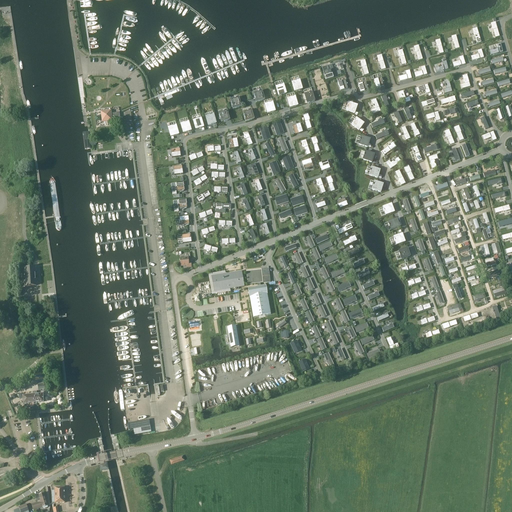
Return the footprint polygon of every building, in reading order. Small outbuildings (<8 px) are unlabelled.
[(496,23),(491,24),(491,25),(493,30),(495,38),(500,36),(496,23)] [(477,28),(472,30),(473,30),(474,36),(475,36),(477,43),(481,42),(477,29),(477,28)] [(456,36),(451,37),(453,43),(455,49),(459,48),(456,36)] [(440,40),(435,41),(437,47),(439,54),(444,53),(440,40)] [(497,49),(490,51),(491,55),(503,52),(500,44),(496,45),(497,49)] [(418,46),(414,47),(414,48),(415,53),(416,53),(418,61),(423,59),(419,46),(418,46)] [(402,50),(398,52),(399,57),(400,57),(402,65),(406,64),(403,51),(402,50)] [(479,55),(471,57),(472,61),(484,58),(481,50),(477,51),(479,55)] [(381,56),(377,57),(377,58),(378,63),(379,63),(381,70),(385,69),(382,57),(381,56)] [(460,61),(453,63),(454,68),(465,64),(463,56),(459,57),(460,61)] [(365,61),(360,62),(360,63),(362,68),(364,75),(369,74),(365,62),(365,61)] [(443,66),(435,68),(436,73),(448,69),(446,61),(442,62),(443,66)] [(422,71),(414,74),(415,78),(427,74),(425,66),(421,67),(422,71)] [(331,69),(323,72),(324,74),(326,80),(333,77),(332,72),(331,69)] [(406,75),(399,77),(400,82),(411,78),(409,70),(405,71),(406,75)] [(465,84),(461,85),(462,89),(470,86),(467,75),(463,77),(465,84)] [(381,78),(374,80),(374,82),(376,88),(384,86),(382,80),(381,78)] [(345,80),(338,82),(340,91),(348,88),(345,80)] [(446,89),(443,90),(444,94),(452,92),(449,80),(444,81),(446,89)] [(299,81),(292,83),(294,91),(302,89),(299,81)] [(366,82),(358,84),(359,86),(360,91),(360,92),(361,92),(368,90),(366,84),(366,82)] [(427,84),(416,88),(417,93),(425,90),(426,94),(430,92),(427,84)] [(283,85),(276,87),(276,88),(278,96),(279,96),(286,94),(284,86),(283,85)] [(261,91),(253,93),(254,95),(256,102),(264,100),(262,93),(261,91)] [(403,91),(398,93),(402,104),(410,102),(409,98),(405,99),(403,91)] [(473,91),(460,95),(462,99),(467,98),(467,97),(474,95),(473,91)] [(312,92),(304,94),(307,102),(315,100),(312,92)] [(385,96),(381,98),(386,110),(389,108),(387,101),(385,96)] [(295,97),(287,99),(289,106),(290,108),(297,105),(297,104),(295,97)] [(454,97),(440,100),(442,105),(449,102),(449,103),(455,101),(454,97)] [(238,98),(230,100),(231,102),(233,109),(241,106),(239,99),(238,98)] [(433,99),(421,103),(422,107),(427,106),(427,105),(434,103),(433,99)] [(374,110),(371,111),(373,114),(380,112),(376,100),(371,102),(374,110)] [(272,103),(265,105),(267,114),(275,111),(272,103)] [(357,106),(348,103),(345,112),(354,115),(357,106)] [(408,108),(403,110),(408,121),(412,119),(409,113),(410,113),(408,108)] [(102,122),(107,122),(107,125),(121,123),(119,112),(111,113),(111,110),(100,112),(102,122)] [(251,110),(243,112),(246,121),(254,119),(251,110)] [(227,111),(219,113),(221,122),(229,120),(227,111)] [(438,112),(426,116),(427,120),(435,117),(436,121),(440,120),(438,112)] [(398,113),(394,114),(396,119),(399,124),(402,123),(398,113)] [(307,114),(303,116),(307,129),(311,128),(309,121),(309,120),(307,114)] [(213,115),(205,118),(208,126),(216,124),(213,115)] [(363,124),(355,118),(350,126),(358,131),(363,124)] [(485,118),(480,120),(482,124),(483,124),(485,129),(489,128),(485,118)] [(201,119),(192,121),(195,130),(203,127),(201,119)] [(378,122),(371,125),(372,129),(384,124),(382,119),(378,121),(378,122)] [(88,120),(79,121),(81,139),(83,151),(91,150),(88,120)] [(280,122),(273,125),(277,136),(284,134),(280,122)] [(188,123),(180,125),(183,133),(191,131),(188,123)] [(414,123),(410,125),(415,136),(419,135),(417,130),(414,123)] [(300,125),(292,127),(295,136),(302,133),(300,125)] [(176,126),(168,129),(170,137),(178,134),(176,126)] [(459,126),(454,128),(459,141),(463,140),(461,132),(459,126)] [(268,127),(260,129),(263,141),(271,138),(268,127)] [(405,127),(401,128),(404,135),(403,136),(406,141),(410,139),(405,127)] [(382,133),(375,136),(377,140),(388,135),(386,130),(382,132),(382,133)] [(449,130),(444,132),(447,138),(450,145),(454,143),(449,130)] [(493,132),(482,136),(484,140),(491,137),(492,141),(495,140),(496,139),(493,132)] [(248,133),(244,134),(248,146),(252,144),(248,133)] [(316,137),(311,139),(315,153),(319,151),(317,144),(318,144),(316,137)] [(370,140),(360,137),(357,145),(367,149),(370,140)] [(283,138),(278,140),(281,148),(283,152),(288,150),(283,138)] [(236,139),(229,140),(230,149),(238,148),(236,139)] [(306,141),(301,142),(303,149),(304,148),(306,156),(310,154),(306,141)] [(270,143),(265,146),(269,152),(268,152),(271,157),(272,156),(275,155),(276,154),(270,143)] [(388,147),(381,152),(384,156),(396,147),(393,143),(388,147)] [(431,147),(423,150),(424,153),(437,149),(435,145),(430,146),(431,147)] [(417,147),(412,149),(414,155),(415,155),(418,162),(422,160),(419,153),(417,147)] [(455,149),(451,150),(456,161),(460,160),(455,149)] [(180,150),(171,150),(172,159),(181,158),(180,150)] [(252,150),(248,152),(249,154),(252,162),(256,160),(252,150)] [(201,152),(189,157),(191,162),(203,157),(201,152)] [(365,152),(363,159),(372,162),(374,155),(365,152)] [(238,153),(233,154),(234,157),(235,157),(238,164),(241,163),(238,153)] [(436,155),(428,157),(430,161),(432,168),(436,167),(434,160),(438,159),(436,155)] [(290,157),(282,159),(287,171),(294,168),(290,157)] [(398,158),(391,163),(394,167),(401,162),(398,158)] [(312,161),(305,163),(307,171),(315,169),(312,161)] [(327,161),(319,164),(322,171),(330,168),(327,161)] [(277,162),(269,165),(273,176),(281,173),(277,162)] [(255,165),(251,166),(252,169),(253,169),(256,176),(259,175),(255,165)] [(182,167),(173,168),(174,176),(183,175),(182,167)] [(202,167),(191,173),(193,177),(204,170),(202,167)] [(408,167),(404,168),(410,181),(414,179),(411,172),(408,167)] [(380,171),(370,168),(367,176),(377,179),(380,171)] [(241,169),(237,170),(238,173),(241,180),(245,179),(241,169)] [(400,169),(395,171),(401,184),(406,183),(400,169)] [(453,177),(455,181),(463,178),(461,173),(453,177)] [(293,175),(289,177),(292,183),(292,184),(294,189),(299,186),(293,175)] [(205,176),(193,182),(195,186),(207,179),(205,176)] [(331,177),(326,179),(331,192),(335,190),(332,183),(333,183),(331,177)] [(320,179),(316,181),(318,187),(319,187),(321,194),(325,193),(320,179)] [(280,180),(276,183),(282,194),(286,192),(280,180)] [(259,181),(254,182),(255,185),(256,185),(259,193),(263,191),(259,181)] [(383,185),(373,182),(370,190),(380,194),(383,185)] [(184,184),(176,184),(177,192),(184,191),(184,184)] [(244,185),(240,186),(241,189),(244,196),(248,195),(244,185)] [(316,201),(322,199),(319,188),(312,191),(314,195),(309,196),(310,200),(316,199),(316,201)] [(208,192),(197,198),(199,202),(210,196),(208,192)] [(286,195),(275,199),(277,207),(289,203),(286,195)] [(262,196),(258,198),(258,201),(259,200),(262,208),(266,207),(262,196)] [(302,196),(291,200),(293,208),(305,204),(302,196)] [(344,198),(337,201),(340,209),(347,206),(344,198)] [(323,199),(315,202),(318,210),(326,207),(323,199)] [(247,200),(243,202),(244,205),(245,205),(247,212),(251,211),(247,200)] [(187,201),(178,202),(179,210),(187,209),(187,201)] [(508,204),(495,207),(496,214),(510,210),(508,204)] [(391,205),(383,208),(385,215),(394,212),(391,205)] [(305,206),(294,210),(296,218),(308,214),(305,206)] [(211,211),(199,215),(200,221),(213,216),(211,211)] [(291,211),(279,216),(281,220),(293,216),(291,211)] [(250,216),(246,218),(247,221),(248,221),(251,228),(254,226),(250,216)] [(333,222),(338,221),(340,225),(348,222),(346,216),(333,221),(333,222)] [(188,217),(179,218),(181,226),(189,226),(188,217)] [(476,228),(479,227),(477,218),(473,219),(474,222),(471,223),(472,226),(475,225),(476,226),(472,227),(474,233),(477,233),(476,228)] [(396,219),(388,222),(391,230),(399,227),(396,219)] [(344,227),(337,230),(339,234),(352,229),(350,224),(344,227)] [(285,225),(276,228),(278,234),(287,231),(285,225)] [(213,227),(201,231),(202,235),(215,231),(213,227)] [(511,232),(501,236),(502,241),(511,238),(511,232)] [(402,234),(393,238),(396,245),(405,242),(402,234)] [(191,235),(182,236),(183,245),(192,244),(191,235)] [(320,237),(315,240),(317,244),(328,239),(326,235),(321,238),(320,237)] [(349,239),(343,242),(344,246),(356,241),(354,236),(349,239)] [(421,240),(416,242),(420,253),(425,251),(421,240)] [(329,242),(318,247),(321,252),(324,250),(331,246),(329,242)] [(218,249),(206,246),(205,251),(216,254),(218,249)] [(316,249),(311,251),(316,261),(320,259),(316,249)] [(407,249),(399,252),(401,259),(410,256),(407,249)] [(298,252),(294,254),(299,265),(302,263),(298,252)] [(289,265),(285,255),(281,257),(285,267),(289,265)] [(335,255),(324,260),(326,265),(333,262),(333,261),(337,259),(335,255)] [(189,264),(188,258),(180,260),(181,267),(187,266),(188,268),(192,267),(191,264),(189,264)] [(358,262),(353,265),(354,268),(365,264),(363,260),(358,262)] [(405,268),(402,269),(403,273),(416,269),(415,264),(407,267),(407,266),(405,267),(405,268)] [(304,266),(300,268),(305,278),(308,276),(304,266)] [(24,268),(24,277),(25,287),(36,286),(36,280),(36,278),(35,268),(35,267),(31,267),(26,267),(25,268),(24,268)] [(324,268),(320,270),(325,280),(328,278),(324,268)] [(342,269),(331,274),(333,279),(337,277),(337,276),(344,273),(342,269)] [(247,284),(263,282),(261,270),(246,272),(247,284)] [(363,273),(357,275),(359,279),(369,275),(368,270),(363,272),(363,273)] [(297,281),(292,271),(288,273),(293,283),(297,281)] [(213,291),(244,286),(241,272),(211,277),(213,291)] [(309,278),(305,280),(310,290),(314,289),(309,278)] [(411,281),(407,282),(409,286),(421,282),(420,278),(413,280),(411,280),(411,281)] [(330,281),(326,283),(330,292),(334,290),(330,281)] [(349,281),(337,286),(339,290),(350,286),(349,281)] [(370,283),(362,286),(364,290),(375,285),(373,281),(370,282),(370,283)] [(302,293),(297,283),(293,285),(298,295),(302,293)] [(265,285),(248,288),(253,317),(270,314),(265,285)] [(463,286),(454,289),(456,295),(465,292),(463,286)] [(415,294),(411,296),(413,300),(426,295),(424,291),(417,294),(416,293),(414,294),(415,294)] [(375,294),(367,297),(369,301),(379,296),(378,292),(375,293),(375,294)] [(316,293),(312,295),(317,306),(321,304),(316,293)] [(354,297),(343,301),(345,306),(351,303),(356,301),(354,297)] [(309,308),(304,298),(300,300),(305,311),(309,308)] [(338,300),(335,302),(339,311),(343,309),(338,300)] [(380,305),(372,308),(374,312),(384,307),(382,303),(380,304),(380,305)] [(419,307),(416,308),(417,313),(423,311),(430,308),(429,304),(421,307),(421,306),(419,306),(419,307)] [(460,304),(447,308),(450,315),(459,312),(458,309),(461,308),(460,304)] [(321,305),(317,307),(322,318),(326,316),(321,305)] [(314,320),(310,310),(305,313),(310,323),(314,320)] [(360,310),(349,315),(351,320),(357,317),(357,316),(362,314),(360,310)] [(344,312),(340,314),(345,323),(348,322),(344,312)] [(384,315),(377,318),(378,322),(389,317),(387,313),(384,314),(384,315)] [(433,317),(420,322),(422,326),(435,321),(433,317)] [(328,321),(324,322),(329,333),(333,331),(328,321)] [(366,324),(355,328),(356,333),(363,331),(363,330),(368,328),(366,324)] [(389,326),(382,329),(383,332),(394,328),(392,324),(389,325),(389,326)] [(236,326),(227,327),(231,348),(239,346),(236,326)] [(321,336),(317,326),(312,328),(317,338),(321,336)] [(351,327),(347,329),(352,339),(356,337),(351,327)] [(438,330),(425,335),(427,339),(440,334),(438,330)] [(405,340),(409,340),(407,332),(400,334),(402,343),(406,342),(405,340)] [(333,333),(330,334),(334,345),(338,343),(333,333)] [(371,336),(360,341),(362,346),(369,343),(369,342),(373,340),(371,336)] [(327,348),(322,337),(318,339),(322,350),(327,348)] [(390,339),(386,341),(391,351),(398,348),(396,345),(393,346),(390,339)] [(297,340),(290,343),(294,353),(301,350),(297,340)] [(358,342),(354,344),(359,355),(363,353),(358,342)] [(341,348),(337,350),(341,361),(345,359),(341,348)] [(346,351),(348,358),(351,357),(352,359),(355,358),(352,349),(346,351)] [(378,350),(368,354),(370,359),(381,355),(378,350)] [(279,357),(284,356),(283,351),(274,353),(276,362),(280,361),(279,357)] [(328,353),(324,355),(329,365),(333,363),(328,353)] [(305,359),(298,362),(302,372),(309,369),(305,359)] [(243,364),(245,374),(251,373),(249,362),(243,364)] [(35,395),(23,396),(23,404),(34,402),(34,403),(43,402),(43,394),(35,394),(35,395)] [(132,423),(129,423),(130,430),(149,427),(147,420),(132,423)] [(183,456),(169,460),(171,465),(184,461),(183,456)] [(52,503),(55,503),(55,504),(65,503),(64,487),(54,488),(54,490),(51,491),(52,503)] [(33,511),(42,508),(47,506),(47,503),(46,501),(43,493),(38,495),(35,496),(37,502),(31,504),(33,511)]
